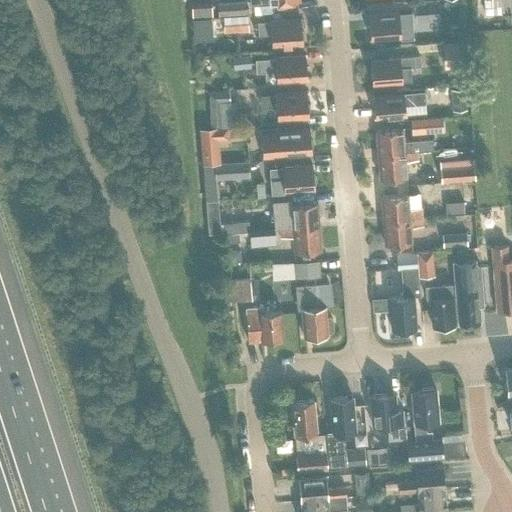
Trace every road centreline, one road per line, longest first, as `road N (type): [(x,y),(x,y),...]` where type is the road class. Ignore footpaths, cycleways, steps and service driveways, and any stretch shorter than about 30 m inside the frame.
road 1 (unclassified): [(219,511),(198,426),(35,0)]
road 2 (residential): [(362,362),(333,0)]
road 3 (residential): [(262,511),(258,379),(274,370),(362,362)]
road 4 (motorway): [(47,511),(0,365)]
road 5 (residential): [(503,488),(481,447),(471,353)]
